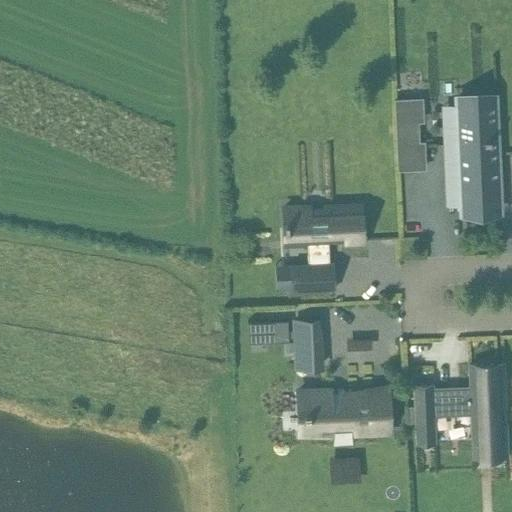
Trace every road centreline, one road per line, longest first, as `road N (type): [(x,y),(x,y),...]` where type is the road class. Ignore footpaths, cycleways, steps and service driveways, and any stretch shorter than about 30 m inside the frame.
road 1 (track): [(0,232),(160,257)]
road 2 (residential): [(419,272),(421,322),(511,319)]
